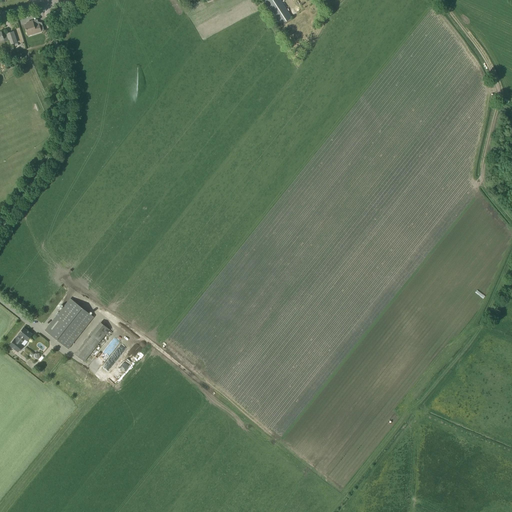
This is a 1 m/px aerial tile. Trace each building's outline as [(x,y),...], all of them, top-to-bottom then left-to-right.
[(292,20),(291,18),(292,18),(294,17),(283,0),(262,0),(279,26),(281,25),(281,24),(283,26),(292,20)] [(39,24),(34,25),(33,21),(27,22),(27,24),(24,25),(28,36),(41,31),(39,24)] [(4,42),(9,41),(10,44),(17,42),(13,31),(7,34),(2,35),(1,32),(0,32),(0,40),(3,39),(4,42)] [(94,317),(70,299),(45,331),(68,349),(94,317)] [(100,322),(74,354),(84,362),(110,330),(100,322)] [(19,335),(16,340),(15,339),(9,345),(18,352),(23,346),(21,344),(25,339),(26,340),(27,338),(29,339),(32,334),(23,327),(18,334),(19,335)] [(127,347),(114,338),(95,362),(108,372),(127,347)] [(128,356),(132,359),(139,350),(135,347),(128,356)]
